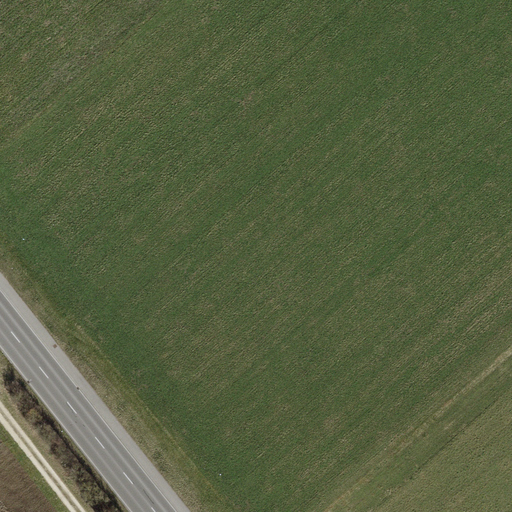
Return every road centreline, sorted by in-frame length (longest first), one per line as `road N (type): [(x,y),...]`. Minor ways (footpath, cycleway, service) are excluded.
road 1 (primary): [(0,318),(154,511)]
road 2 (track): [(0,404),(83,511)]
